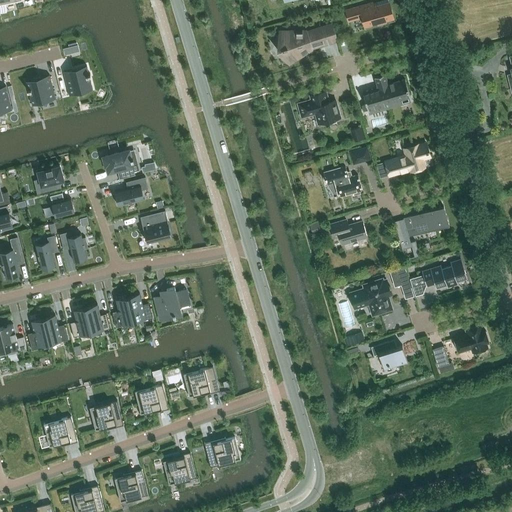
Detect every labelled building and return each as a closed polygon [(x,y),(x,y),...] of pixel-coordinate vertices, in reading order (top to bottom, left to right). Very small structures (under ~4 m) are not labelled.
[(373,2),(346,10),(349,21),(362,17),(364,24),(377,21),(378,23),(386,21),(385,18),(393,16),(389,3),(374,7),(373,2)] [(325,26),(327,32),(329,40),(336,39),(331,24),(330,24),(331,26),(326,27),(326,26),(325,26)] [(309,49),(309,47),(325,42),(321,29),(305,34),(304,32),(304,31),(277,32),(281,32),(282,47),(281,47),(282,49),(290,61),(287,63),(287,64),(310,49),(309,49)] [(71,46),(64,48),(65,54),(73,53),(71,46)] [(87,65),(63,71),(65,79),(68,90),(69,95),(93,89),(89,75),(91,74),(90,73),(89,73),(87,65)] [(50,74),(26,80),(28,88),(27,89),(28,90),(29,90),(31,99),(38,97),(39,102),(56,98),(50,74)] [(387,102),(399,99),(400,99),(401,102),(403,103),(408,102),(410,99),(409,96),(410,96),(405,78),(388,83),(385,74),(375,77),(378,89),(363,94),(366,103),(362,104),(364,111),(368,109),(368,111),(388,105),(387,102)] [(6,85),(0,86),(0,112),(12,109),(6,85)] [(318,123),(328,120),(329,123),(336,121),(335,118),(340,117),(336,103),(330,105),(326,91),(310,95),(311,99),(298,103),(301,113),(314,109),(318,123)] [(362,125),(350,128),(354,140),(365,137),(362,125)] [(385,161),(389,175),(391,174),(390,174),(395,172),(395,173),(407,170),(406,167),(409,167),(410,167),(411,171),(424,167),(422,158),(430,156),(426,142),(418,145),(418,144),(404,148),(406,155),(385,161)] [(350,151),(354,163),(370,158),(367,147),(350,151)] [(107,165),(108,171),(126,167),(127,173),(140,170),(138,163),(133,164),(131,160),(134,159),(133,157),(131,158),(129,150),(103,156),(106,165),(107,165)] [(60,165),(38,171),(43,192),(57,188),(56,182),(64,180),(60,165)] [(348,177),(345,166),(323,172),(326,184),(335,182),(339,196),(354,192),(354,194),(360,193),(359,190),(362,190),(358,174),(348,177)] [(128,188),(114,191),(118,205),(144,198),(142,189),(148,188),(145,176),(126,181),(126,182),(128,181),(130,187),(128,188)] [(0,204),(11,202),(8,191),(7,191),(1,193),(0,190),(0,204)] [(62,192),(50,195),(52,203),(55,216),(74,211),(71,198),(64,200),(62,192)] [(0,229),(13,226),(7,205),(0,206),(0,229)] [(428,230),(449,224),(444,205),(423,212),(404,218),(404,217),(403,217),(409,236),(408,231),(427,226),(428,230)] [(140,216),(140,217),(143,216),(145,224),(151,223),(152,226),(143,228),(147,242),(172,235),(165,210),(140,216)] [(367,236),(362,221),(348,225),(346,219),(330,224),(334,237),(340,235),(342,243),(367,236)] [(319,222),(310,225),(312,232),(321,229),(319,222)] [(71,230),(60,233),(64,249),(70,248),(74,261),(87,257),(85,248),(88,248),(85,237),(82,237),(81,233),(72,235),(71,230)] [(48,240),(35,244),(42,269),(55,266),(52,252),(59,251),(54,235),(47,236),(48,240)] [(17,236),(10,238),(12,248),(0,251),(0,253),(6,278),(20,274),(17,264),(24,262),(17,236)] [(420,254),(416,241),(410,242),(412,246),(414,256),(420,254)] [(467,278),(460,256),(461,259),(451,262),(451,261),(450,261),(451,265),(442,268),(441,264),(440,264),(440,265),(431,268),(430,267),(430,268),(422,271),(422,270),(427,287),(427,286),(427,285),(435,283),(436,288),(437,287),(437,286),(442,285),(446,283),(447,287),(448,287),(448,286),(457,283),(457,284),(458,284),(457,280),(466,277),(467,278)] [(398,274),(403,289),(411,287),(406,271),(398,274)] [(392,309),(386,290),(390,288),(387,279),(383,280),(382,279),(363,284),(365,288),(350,293),(353,304),(364,300),(365,304),(369,303),(373,314),(392,309)] [(176,291),(175,287),(167,289),(167,291),(161,293),(162,295),(154,297),(160,319),(168,317),(168,316),(173,314),(173,315),(176,315),(175,314),(181,312),(179,303),(190,301),(187,289),(176,291)] [(140,293),(128,296),(134,321),(145,318),(145,319),(152,317),(149,305),(143,307),(140,293)] [(134,321),(128,296),(115,299),(119,313),(113,314),(116,327),(123,325),(122,324),(134,321)] [(97,304),(85,306),(92,332),(103,329),(103,330),(110,328),(107,316),(101,318),(97,304)] [(92,332),(85,306),(73,309),(77,324),(71,325),(74,337),(92,332)] [(43,317),(49,343),(61,340),(61,341),(68,339),(65,327),(59,328),(55,314),(43,317)] [(38,345),(49,343),(43,317),(31,320),(34,334),(28,336),(32,350),(39,348),(38,345)] [(13,323),(1,326),(8,353),(27,349),(24,336),(17,338),(15,332),(13,323)] [(473,352),(487,347),(486,343),(489,343),(484,328),(482,328),(480,325),(466,329),(467,334),(464,335),(464,334),(454,337),(459,352),(471,348),(473,352)] [(348,334),(349,342),(367,341),(366,332),(348,334)] [(397,346),(394,339),(371,346),(374,355),(379,354),(384,369),(385,369),(384,365),(388,364),(388,365),(390,365),(389,364),(400,360),(401,364),(407,362),(408,362),(402,344),(401,344),(401,345),(397,346)] [(80,345),(74,346),(76,354),(82,353),(80,345)] [(358,346),(348,349),(350,356),(360,353),(358,346)] [(438,366),(449,363),(444,346),(433,349),(438,366)] [(200,369),(189,372),(189,371),(183,373),(186,383),(186,382),(188,392),(189,396),(198,394),(199,396),(199,395),(199,393),(218,388),(219,390),(217,382),(213,366),(209,367),(209,366),(200,369)] [(153,372),(155,381),(163,379),(161,370),(161,368),(152,371),(153,372)] [(162,383),(141,389),(139,389),(141,400),(138,401),(141,413),(150,411),(150,413),(151,413),(150,411),(168,407),(168,408),(169,408),(162,383)] [(179,390),(170,392),(172,399),(180,397),(179,390)] [(107,402),(96,405),(90,407),(92,417),(95,426),(94,426),(95,430),(104,427),(105,429),(106,429),(105,427),(122,423),(123,425),(123,424),(117,400),(107,402)] [(71,416),(50,422),(52,432),(46,434),(50,446),(59,444),(59,446),(60,446),(59,444),(76,439),(77,441),(78,441),(71,416)] [(204,442),(208,457),(216,455),(218,464),(241,458),(235,436),(226,439),(225,437),(225,439),(205,444),(205,442),(204,442)] [(172,458),(163,460),(166,472),(168,480),(169,483),(170,483),(175,482),(196,476),(190,451),(189,452),(190,454),(173,458),(172,456),(172,458)] [(124,475),(115,478),(118,490),(120,498),(120,501),(121,501),(126,499),(148,494),(142,469),(141,469),(141,471),(124,475),(124,473),(123,474),(124,475)] [(80,491),(71,493),(74,506),(75,511),(94,511),(104,509),(98,484),(97,485),(98,487),(81,491),(80,489),(79,489),(80,491)] [(25,511),(20,511),(53,511),(51,502),(50,502),(51,504),(26,511),(26,509),(25,509),(25,511)]
